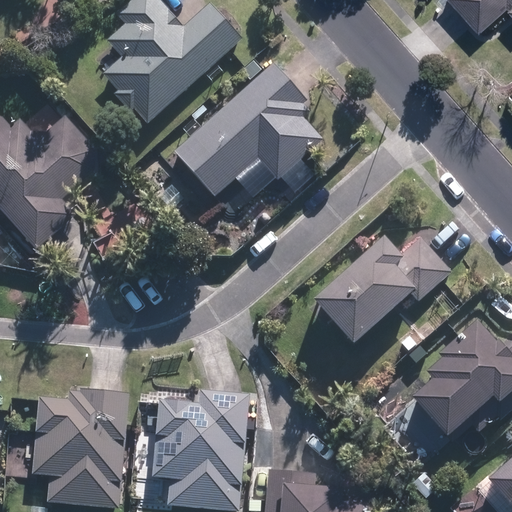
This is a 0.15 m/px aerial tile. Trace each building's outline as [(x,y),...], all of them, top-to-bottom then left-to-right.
[(147,128),(243,39),(208,3),(182,28),(156,0),(133,0),(115,18),(123,27),(106,43),(121,58),(102,76),(116,92),(113,95),(131,114),(133,113),(147,128)] [(511,0),(445,0),(477,34),(503,10),(511,19),(511,0)] [(309,101),(274,63),(172,153),(214,200),(256,161),(277,183),(322,142),(305,123),(311,117),(302,107),(309,101)] [(0,212),(35,254),(79,216),(65,201),(108,164),(67,115),(42,137),(25,116),(12,127),(0,114),(0,212)] [(188,199),(172,184),(157,200),(173,215),(188,199)] [(400,258),(384,239),(311,303),(351,349),(410,297),(417,305),(452,275),(421,240),(400,258)] [(430,382),(409,401),(445,441),(490,401),(496,407),(510,395),(511,396),(511,346),(504,353),(477,323),(460,338),(464,343),(456,350),(452,345),(437,358),(440,362),(424,376),(430,382)] [(240,511),(248,394),(193,390),(192,403),(157,401),(152,480),(168,481),(166,507),(240,511)] [(121,510),(127,394),(78,391),(77,396),(68,395),(67,400),(36,399),(32,476),(46,476),(45,506),(121,510)] [(511,511),(511,457),(485,479),(504,503),(501,505),(507,511),(511,511)] [(362,511),(363,507),(341,505),(342,492),(315,489),(316,476),(266,472),(262,511),(362,511)]
